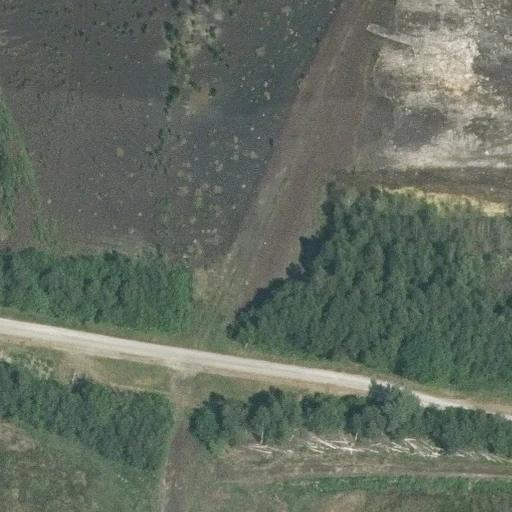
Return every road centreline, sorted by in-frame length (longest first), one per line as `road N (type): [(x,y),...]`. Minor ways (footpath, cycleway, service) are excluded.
road 1 (track): [(511,415),(375,376),(0,317)]
road 2 (track): [(375,376),(256,417),(88,386)]
